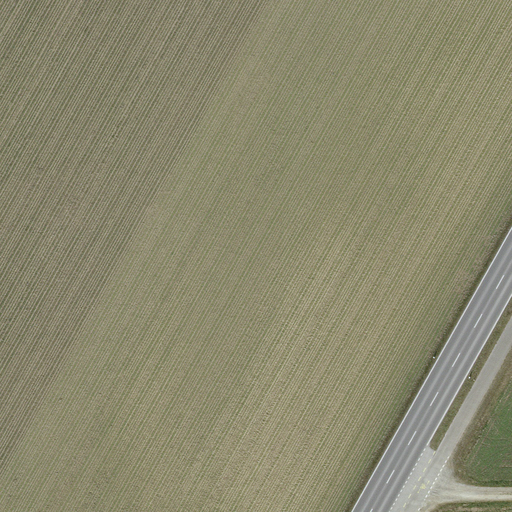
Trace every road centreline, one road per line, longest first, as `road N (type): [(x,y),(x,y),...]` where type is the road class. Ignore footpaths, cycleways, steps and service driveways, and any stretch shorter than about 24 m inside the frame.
road 1 (secondary): [(511,262),(371,511)]
road 2 (track): [(511,492),(443,490),(396,468)]
